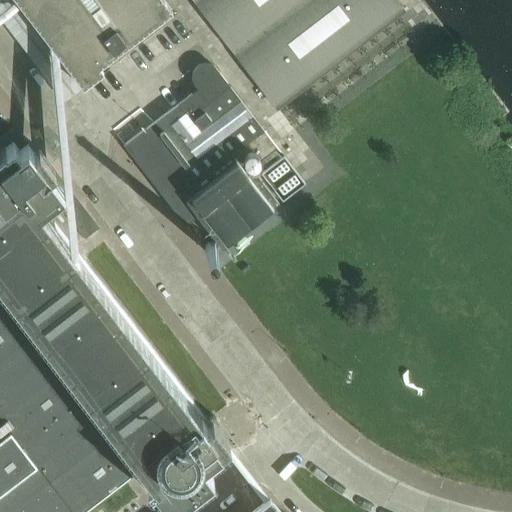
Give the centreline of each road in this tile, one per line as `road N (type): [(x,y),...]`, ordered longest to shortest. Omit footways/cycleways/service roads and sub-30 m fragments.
road 1 (unclassified): [(414,511),(303,445),(0,54)]
road 2 (unknown): [(65,139),(172,52),(190,17),(182,0)]
